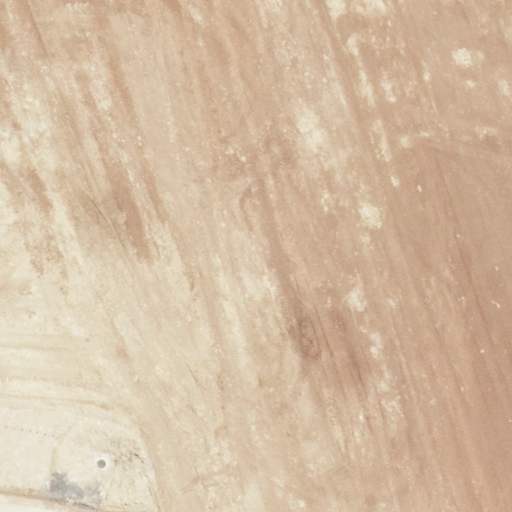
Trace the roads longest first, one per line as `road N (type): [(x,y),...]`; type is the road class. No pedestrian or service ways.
road 1 (secondary): [(411,511),(465,66)]
road 2 (residential): [(226,0),(213,45),(177,76),(92,85),(0,78)]
